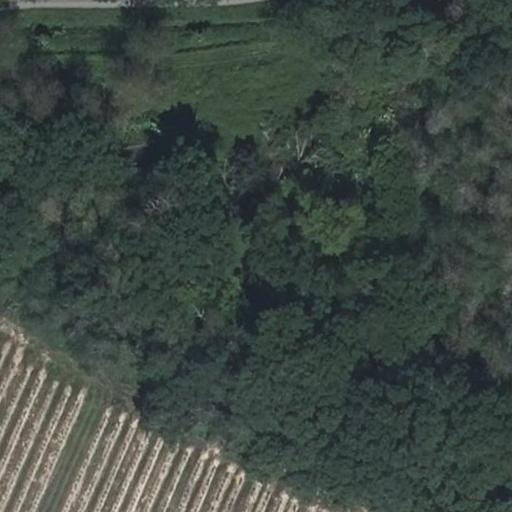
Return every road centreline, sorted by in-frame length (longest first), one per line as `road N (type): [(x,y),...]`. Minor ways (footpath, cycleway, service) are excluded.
road 1 (track): [(455,0),(378,33),(157,66),(0,75)]
road 2 (track): [(0,309),(359,511)]
